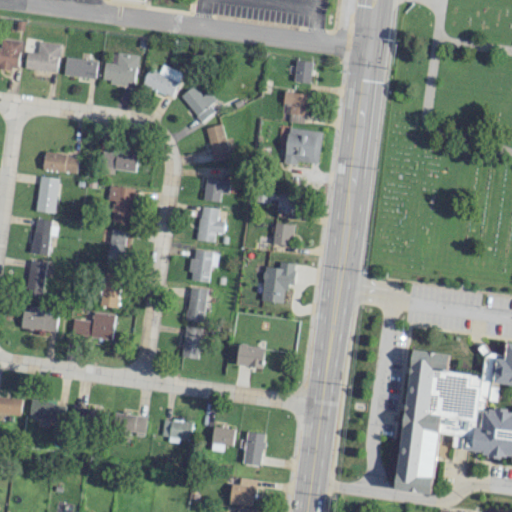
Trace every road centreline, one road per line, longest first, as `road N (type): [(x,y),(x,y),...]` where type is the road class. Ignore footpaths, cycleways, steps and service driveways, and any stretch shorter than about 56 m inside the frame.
road 1 (secondary): [(373,0),(304,511)]
road 2 (residential): [(320,408),(0,359)]
road 3 (residential): [(172,165),(137,378)]
road 4 (residential): [(172,165),(166,143),(146,122),(0,99)]
